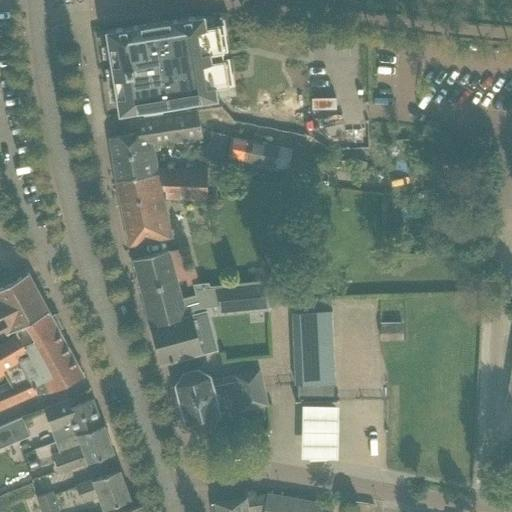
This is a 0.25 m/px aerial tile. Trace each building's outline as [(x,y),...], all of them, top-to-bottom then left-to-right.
[(113,79),(118,115),(218,100),(204,15),(105,31),(111,67),(105,68),(107,80),(113,79)] [(109,138),(116,181),(157,174),(162,195),(204,199),(207,171),(156,166),(153,145),(201,137),(198,110),(135,120),(138,133),(109,138)] [(210,130),(206,147),(223,150),(226,133),(210,130)] [(230,158),(287,169),(293,150),(234,138),(230,158)] [(321,157),(320,166),(330,167),(331,158),(321,157)] [(356,159),(353,169),(363,172),(366,162),(356,159)] [(157,174),(116,181),(129,246),(170,238),(162,195),(157,174)] [(188,246),(169,252),(168,250),(152,254),(133,259),(151,326),(171,321),(168,308),(183,304),(186,317),(191,315),(190,311),(200,308),(219,306),(220,311),(267,306),(268,306),(268,302),(266,280),(209,286),(208,282),(198,284),(193,263),(187,264),(187,262),(192,260),(188,246)] [(0,342),(17,333),(15,330),(50,315),(48,312),(27,273),(0,288),(0,342)] [(171,321),(151,326),(161,364),(180,359),(202,353),(214,350),(209,330),(204,312),(191,315),(186,317),(183,304),(168,308),(171,321)] [(299,344),(293,345),(295,385),(297,385),(298,401),(298,402),(334,401),(334,400),(333,383),(332,343),(331,312),(298,313),(299,344)] [(0,374),(5,372),(6,375),(65,343),(50,315),(15,330),(17,333),(0,342),(0,374)] [(402,324),(380,324),(380,338),(402,338),(402,324)] [(65,343),(6,375),(12,387),(7,389),(0,392),(0,410),(14,404),(38,394),(50,393),(84,376),(65,343)] [(242,410),(267,404),(259,369),(211,380),(210,375),(197,368),(182,372),(174,385),(185,424),(198,431),(212,428),(220,415),(213,387),(235,381),(242,410)] [(52,431),(56,442),(75,435),(78,434),(102,425),(92,398),(71,406),(69,399),(44,408),(52,431)] [(337,405),(301,404),(300,456),(336,457),(337,405)] [(22,417),(0,426),(0,448),(30,436),(22,417)] [(102,425),(78,434),(75,435),(56,442),(60,452),(52,455),(58,473),(88,462),(88,463),(113,453),(103,425),(102,425)] [(98,495),(104,510),(130,500),(119,470),(77,486),(83,501),(98,495)] [(36,496),(42,511),(60,511),(52,490),(36,496)] [(263,511),(267,494),(215,502),(216,511),(263,511)] [(330,511),(332,506),(267,494),(263,511),(330,511)]
